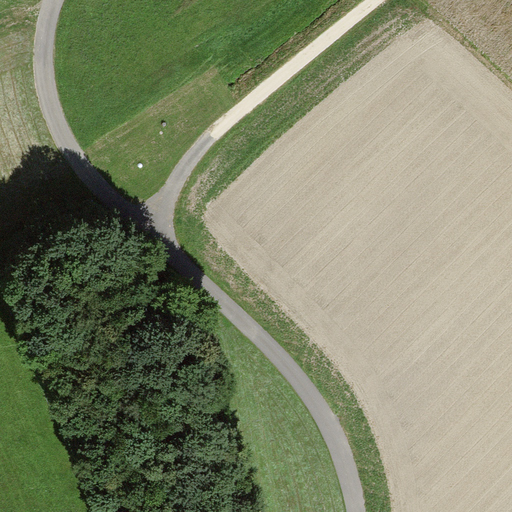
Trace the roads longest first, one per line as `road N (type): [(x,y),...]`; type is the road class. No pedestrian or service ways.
road 1 (unclassified): [(352,511),(345,464),(300,381),(74,162),(47,108),(39,53),(50,0)]
road 2 (track): [(377,0),(212,130),(144,230)]
